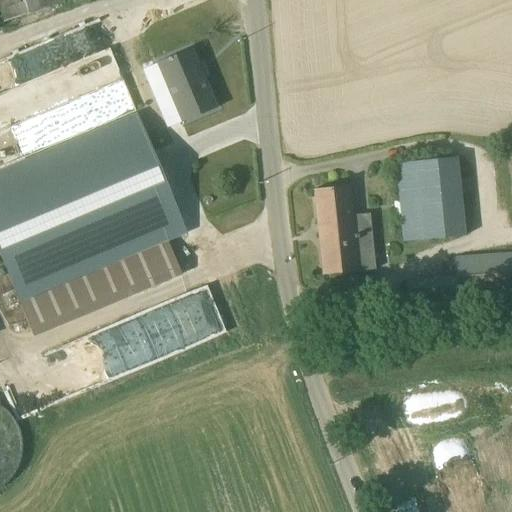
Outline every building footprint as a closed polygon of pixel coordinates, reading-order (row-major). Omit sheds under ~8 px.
[(0,0),(0,23),(62,4),(60,0),(0,0)] [(165,129),(214,109),(190,50),(141,72),(165,129)] [(185,235),(133,114),(20,163),(0,171),(0,262),(31,337),(32,338),(179,276),(166,243),(184,236),(185,235)] [(398,223),(400,244),(463,238),(454,158),(393,164),(396,203),(391,203),(393,222),(398,223)] [(312,191),(320,276),(373,271),(368,215),(351,216),(348,187),(312,191)] [(511,254),(452,258),(453,278),(404,282),(406,316),(457,313),(457,310),(482,308),(482,298),(511,295),(511,254)]
